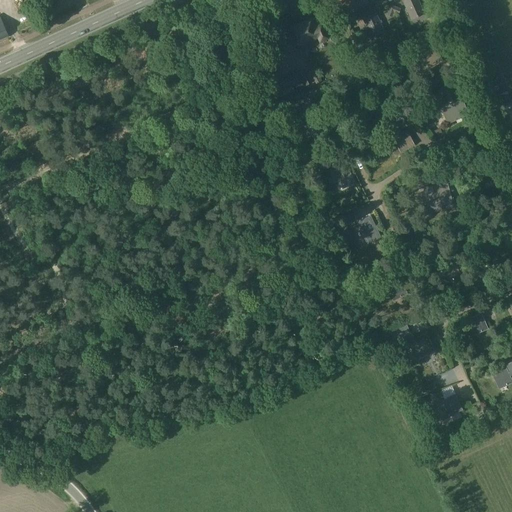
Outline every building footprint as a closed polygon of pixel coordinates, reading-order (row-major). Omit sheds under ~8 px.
[(427,12),(421,0),(406,0),(415,18),(427,12)] [(387,32),(380,13),(366,18),(374,37),(387,32)] [(310,19),(291,27),(301,53),(308,50),(304,41),(317,36),(319,41),(327,38),(320,22),(314,25),(313,21),(310,19)] [(436,44),(421,50),(428,65),(442,60),(436,44)] [(368,91),(383,84),(377,70),(361,77),(368,91)] [(275,98),(301,85),(295,73),(269,85),(275,98)] [(440,108),(447,124),(462,118),(455,103),(453,104),(452,103),(440,108)] [(315,107),(302,113),(309,129),(322,123),(315,107)] [(400,152),(414,145),(407,129),(391,137),(400,152)] [(498,178),(492,162),(477,167),(483,183),(498,178)] [(353,180),(346,167),(333,172),(340,186),(353,180)] [(423,188),(427,204),(451,199),(447,182),(423,188)] [(381,237),(371,216),(357,222),(360,228),(359,228),(366,244),(381,237)] [(511,223),(500,227),(505,244),(511,241),(511,223)] [(454,250),(439,257),(447,272),(462,266),(454,250)] [(392,301),(407,294),(400,280),(386,286),(392,301)] [(466,319),(473,335),(488,328),(482,314),(479,315),(479,313),(466,319)] [(412,340),(420,357),(434,351),(426,334),(412,340)] [(491,373),(498,389),(511,382),(511,380),(506,366),(491,373)] [(448,385),(437,389),(440,399),(451,395),(448,385)] [(455,414),(448,397),(433,403),(441,419),(455,414)]
